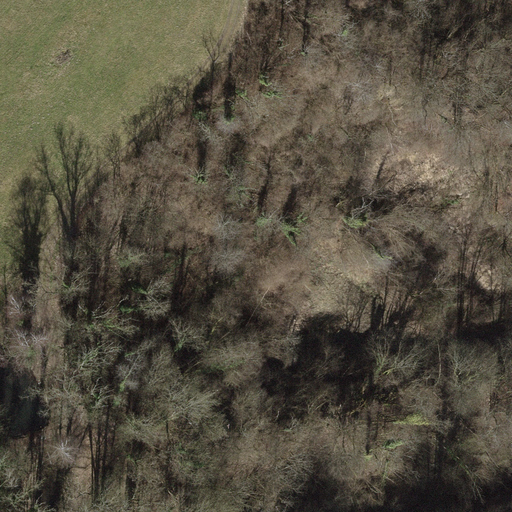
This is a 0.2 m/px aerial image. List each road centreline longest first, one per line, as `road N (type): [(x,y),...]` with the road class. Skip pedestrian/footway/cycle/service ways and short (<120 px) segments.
road 1 (track): [(78,503),(80,433),(40,303),(49,258),(128,154)]
road 2 (track): [(238,0),(225,55),(128,154)]
